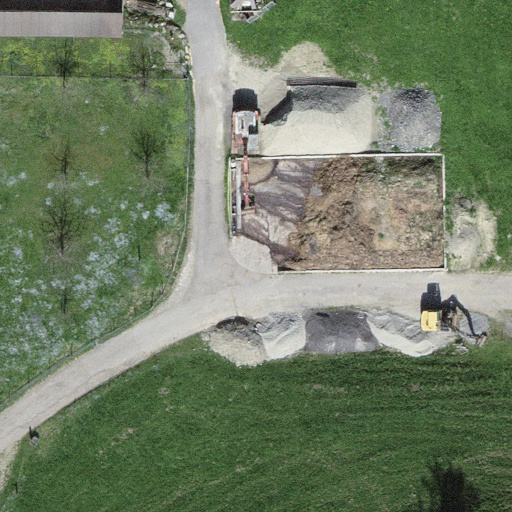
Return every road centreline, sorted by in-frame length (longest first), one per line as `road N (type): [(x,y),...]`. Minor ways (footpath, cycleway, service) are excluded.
road 1 (track): [(0,431),(223,299),(200,0)]
road 2 (track): [(223,299),(511,295)]
